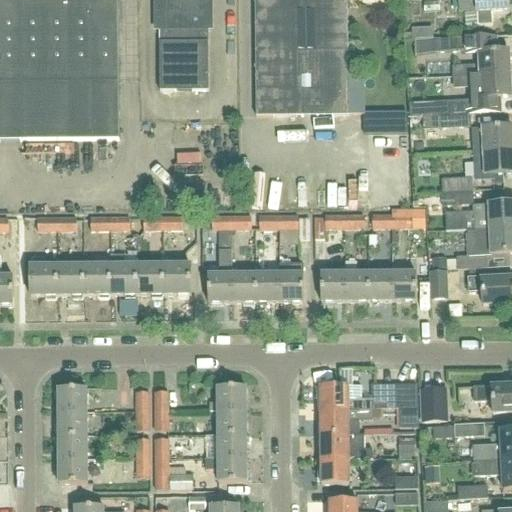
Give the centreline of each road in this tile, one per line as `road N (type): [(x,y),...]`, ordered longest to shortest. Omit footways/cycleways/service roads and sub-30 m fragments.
road 1 (residential): [(279,357),(23,359)]
road 2 (residential): [(511,354),(279,357)]
road 3 (residential): [(282,511),(279,357)]
road 4 (residential): [(24,511),(23,359)]
